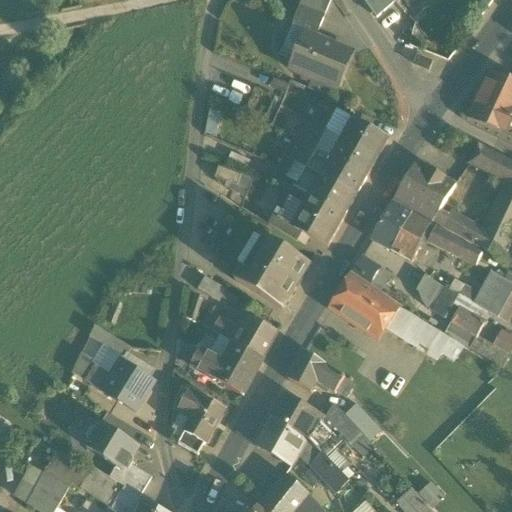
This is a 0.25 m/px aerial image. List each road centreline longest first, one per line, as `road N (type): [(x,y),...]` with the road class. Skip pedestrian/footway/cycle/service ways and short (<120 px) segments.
road 1 (residential): [(215,0),(162,413),(179,511)]
road 2 (residential): [(201,511),(430,109)]
road 3 (track): [(169,0),(0,29)]
road 4 (residential): [(348,0),(430,109)]
road 5 (residential): [(430,109),(511,4)]
